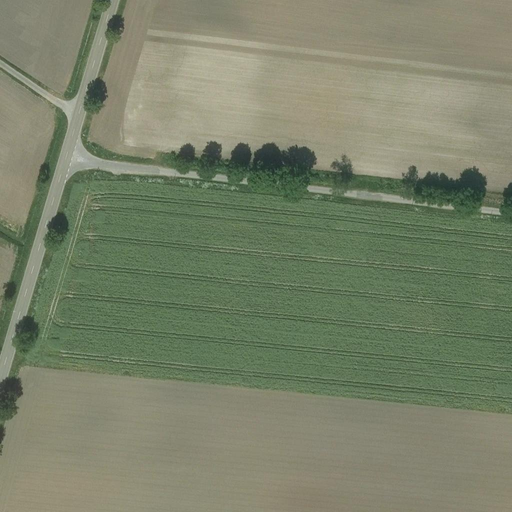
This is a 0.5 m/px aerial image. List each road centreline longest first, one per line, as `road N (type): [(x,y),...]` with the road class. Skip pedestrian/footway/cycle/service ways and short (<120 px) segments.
road 1 (unclassified): [(511,212),(65,157)]
road 2 (tertiary): [(0,378),(65,157)]
road 3 (tertiary): [(65,157),(112,0)]
